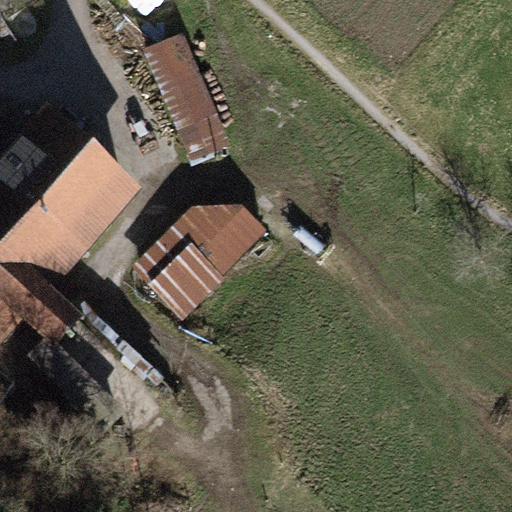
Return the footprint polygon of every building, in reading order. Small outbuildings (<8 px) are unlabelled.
[(0,0),(0,20),(31,0),(0,0)] [(192,162),(235,145),(189,31),(146,48),(192,162)] [(0,328),(15,312),(52,345),(75,320),(39,287),(125,191),(46,120),(0,170),(0,328)] [(246,212),(192,212),(135,268),(182,315),(248,250),(256,257),(273,242),(246,212)] [(75,320),(52,345),(35,362),(129,448),(176,396),(83,310),(75,320)]
